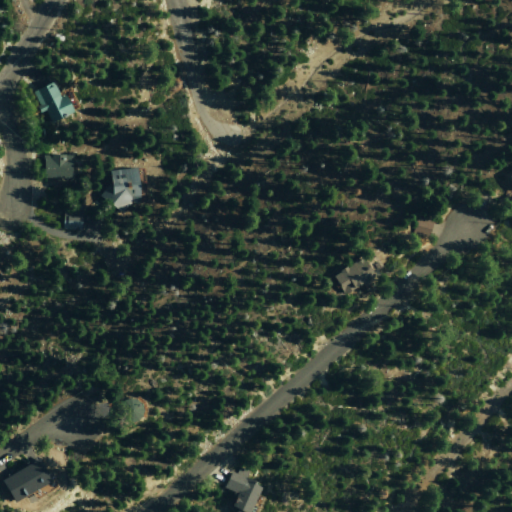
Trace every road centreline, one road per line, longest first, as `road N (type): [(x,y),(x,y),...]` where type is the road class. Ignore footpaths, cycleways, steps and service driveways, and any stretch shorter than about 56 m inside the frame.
road 1 (residential): [(135,511),(315,359),(455,224)]
road 2 (track): [(247,139),(337,46),(420,0)]
road 3 (track): [(397,511),(511,378)]
road 4 (track): [(184,50),(216,133),(230,143),(247,139)]
